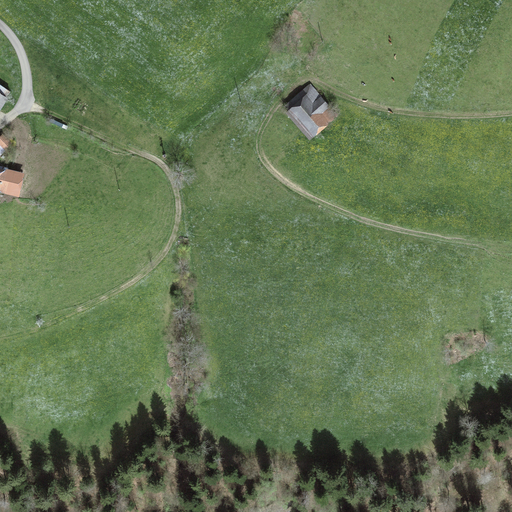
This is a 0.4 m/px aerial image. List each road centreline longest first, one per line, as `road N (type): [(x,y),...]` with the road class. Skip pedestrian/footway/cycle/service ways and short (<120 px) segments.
road 1 (track): [(511,109),(369,103),(298,78),(265,117),(260,142),(265,161),(339,209),(490,244)]
road 2 (track): [(22,105),(164,168),(178,203),(171,243),(148,271),(117,294),(0,339)]
